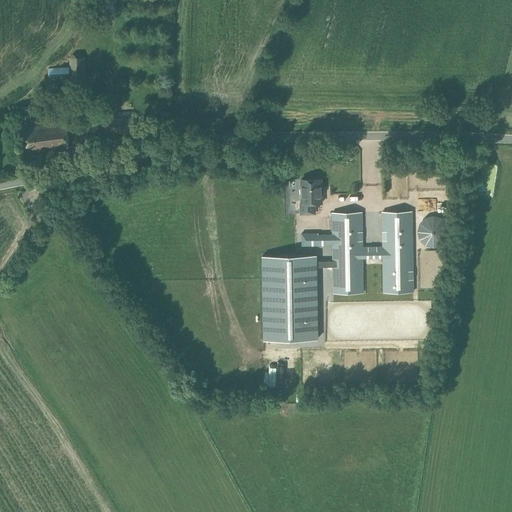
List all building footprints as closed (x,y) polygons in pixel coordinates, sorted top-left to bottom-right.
[(101,0),(99,28),(111,29),(112,13),(116,13),(117,0),(101,0)] [(70,58),(71,79),(75,83),(81,82),(86,78),(85,58),(80,54),(74,54),(70,58)] [(48,70),(49,81),(70,80),(69,68),(48,70)] [(60,100),(62,112),(71,111),(70,99),(60,100)] [(22,126),(32,125),(30,107),(20,108),(22,126)] [(107,136),(135,135),(134,112),(106,114),(107,136)] [(28,153),(69,148),(65,123),(25,128),(28,153)] [(315,213),(315,203),(322,203),(322,179),(301,180),(302,203),(301,203),(301,214),(315,213)] [(68,210),(76,220),(99,201),(91,192),(68,210)] [(416,214),(424,214),(425,204),(417,204),(416,214)] [(332,213),(332,232),(301,233),(302,247),(332,246),(333,294),(364,293),(364,259),(383,258),(383,292),(414,292),(413,211),(382,212),(382,246),(363,247),(363,212),(332,213)] [(288,256),(262,256),(263,340),(302,339),(318,339),(317,271),(332,271),(332,261),(317,261),(317,255),(288,256)]
